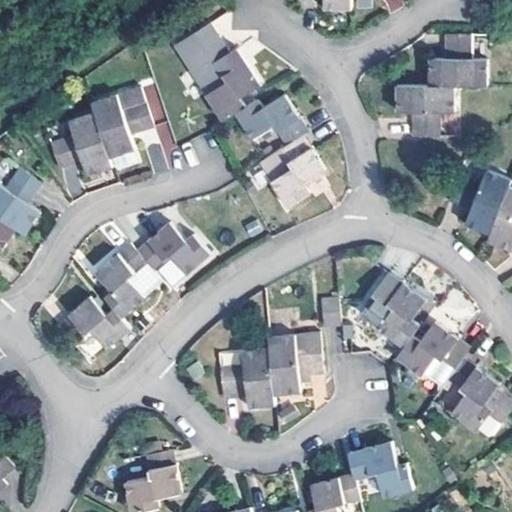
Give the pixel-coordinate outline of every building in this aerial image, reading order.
[(236,113),(249,103),(245,96),(264,83),(239,45),(233,49),(214,19),(175,45),(226,120),(236,113)] [(458,82),(491,82),(491,57),(476,57),(476,32),(447,32),(445,56),(431,57),(431,83),(458,82)] [(458,110),(458,82),(431,83),(398,83),(398,110),(414,110),(414,135),(444,135),(444,110),(458,110)] [(96,110),(112,157),(116,155),(120,165),(141,159),(133,132),(156,125),(143,84),(92,99),(96,110)] [(249,103),(236,113),(253,138),(275,125),(287,144),(305,133),(311,129),(286,91),(266,104),(260,95),(249,103)] [(88,174),(115,167),(112,157),(96,110),(69,118),(73,133),(52,140),(61,167),(84,160),(88,174)] [(287,144),(282,147),(262,161),(274,180),(291,206),(313,192),(309,185),(331,170),(305,133),(287,144)] [(0,213),(18,226),(25,232),(40,210),(30,202),(44,181),(22,166),(7,185),(0,180),(0,213)] [(511,185),(511,182),(511,174),(488,167),(484,179),(461,172),(451,199),(472,208),(469,222),(493,231),(511,185)] [(493,231),(489,239),(511,246),(511,185),(493,231)] [(0,246),(3,249),(18,226),(0,213),(0,246)] [(149,262),(156,270),(174,256),(189,272),(212,252),(195,231),(186,238),(169,220),(137,247),(149,262)] [(115,304),(125,317),(149,295),(133,277),(149,262),(137,247),(131,240),(98,269),(114,290),(108,295),(115,304)] [(417,330),(422,323),(416,318),(429,298),(393,272),(378,292),(395,305),(381,326),(406,345),(417,330)] [(395,305),(378,292),(363,314),(381,326),(395,305)] [(341,293),(323,295),(326,322),(344,321),(341,293)] [(109,347),(133,325),(125,317),(115,304),(105,311),(89,294),(57,323),(75,342),(91,328),(109,347)] [(406,345),(398,356),(424,375),(426,372),(439,355),(457,368),(467,355),(474,347),(438,321),(425,336),(417,330),(406,345)] [(322,329),(298,331),(271,335),(272,343),(277,393),(304,390),(302,374),(326,372),(322,329)] [(277,393),(272,343),(245,347),(246,361),(220,364),(224,394),(248,391),(250,406),(278,403),(277,393)] [(444,386),(451,377),(457,368),(439,355),(426,372),(444,386)] [(457,368),(451,377),(468,391),(456,410),(480,428),(481,426),(490,433),(496,431),(511,408),(511,396),(498,387),(503,380),(467,355),(457,368)] [(355,471),(358,479),(379,473),(386,495),(416,487),(409,460),(400,463),(393,438),(349,450),(355,471)] [(0,511),(0,492),(9,485),(3,478),(17,468),(0,445),(0,511)] [(160,495),(184,491),(174,446),(147,451),(152,475),(128,481),(135,511),(161,506),(160,495)] [(311,511),(343,511),(342,504),(364,499),(358,479),(355,471),(312,482),(318,507),(311,509),(311,511)]
